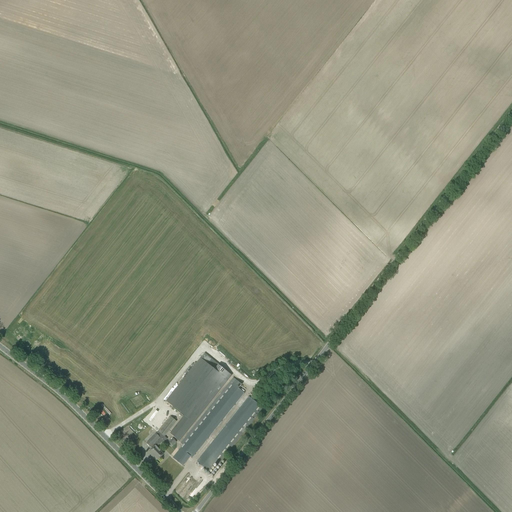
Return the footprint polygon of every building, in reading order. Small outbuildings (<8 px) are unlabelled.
[(179,441),(232,375),(219,365),(215,370),(201,358),(166,402),(180,413),(179,415),(183,418),(179,422),(170,434),(179,441)] [(192,458),(244,393),(239,389),(242,385),(233,378),(181,443),(183,445),(180,449),(190,457),(192,458)] [(249,397),(197,462),(209,471),(215,463),(217,465),(263,408),(261,406),(249,397)] [(163,435),(174,421),(170,417),(158,432),(163,435)] [(150,447),(152,449),(148,452),(152,456),(153,456),(157,460),(163,454),(159,450),(159,449),(154,443),(159,437),(156,434),(146,444),(149,447),(150,447)] [(173,458),(183,466),(190,457),(180,449),(173,458)]
